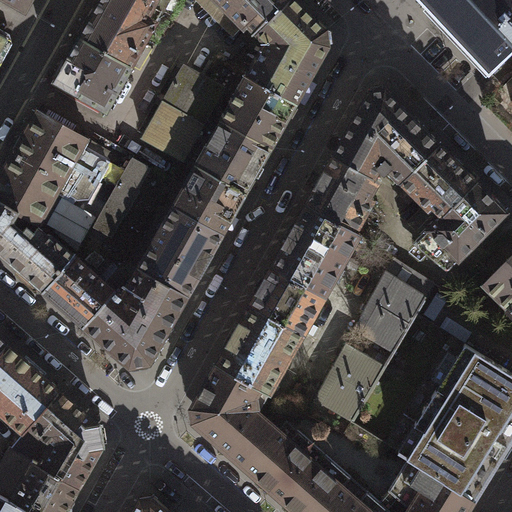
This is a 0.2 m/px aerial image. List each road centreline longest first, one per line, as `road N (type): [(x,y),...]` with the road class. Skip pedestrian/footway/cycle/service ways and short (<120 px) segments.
road 1 (residential): [(372,30),(149,428)]
road 2 (residential): [(149,428),(0,299)]
road 3 (residential): [(372,30),(511,169)]
road 4 (tertiary): [(0,121),(67,0)]
road 5 (residential): [(243,511),(149,428)]
